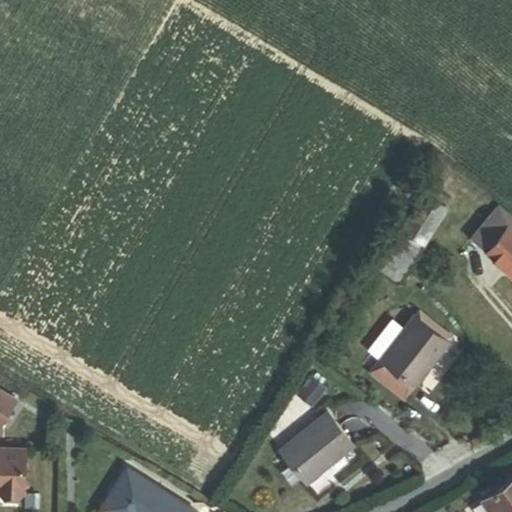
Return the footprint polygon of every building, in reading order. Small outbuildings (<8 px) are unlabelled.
[(441,210),(448,200),(432,190),(426,200),(441,210)] [(419,196),(370,275),(392,289),(441,210),(426,200),(419,196)] [(511,223),(497,210),(470,242),(511,277),(511,223)] [(411,313),(408,317),(442,342),(445,337),(411,313)] [(442,342),(408,317),(397,332),(385,322),(363,352),(376,361),(366,375),(399,398),(410,383),(411,384),(442,342)] [(310,410),(323,393),(309,382),(296,399),(310,410)] [(0,421),(14,398),(0,389),(0,421)] [(282,454),(305,484),(351,449),(328,418),(282,454)] [(0,488),(22,490),(23,447),(0,446),(0,488)] [(191,511),(194,508),(123,465),(95,511),(191,511)] [(489,511),(511,511),(511,478),(481,501),(489,511)]
